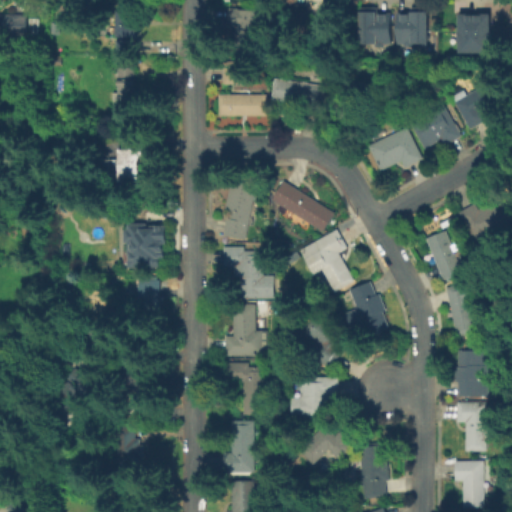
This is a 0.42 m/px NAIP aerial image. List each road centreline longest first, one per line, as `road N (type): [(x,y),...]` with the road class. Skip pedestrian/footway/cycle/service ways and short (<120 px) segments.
road 1 (residential): [(190,0),(192,511)]
road 2 (residential): [(375,222),(420,307),(425,511)]
road 3 (residential): [(375,222),(340,166),(312,148),(190,145)]
road 4 (residential): [(511,144),(375,222)]
